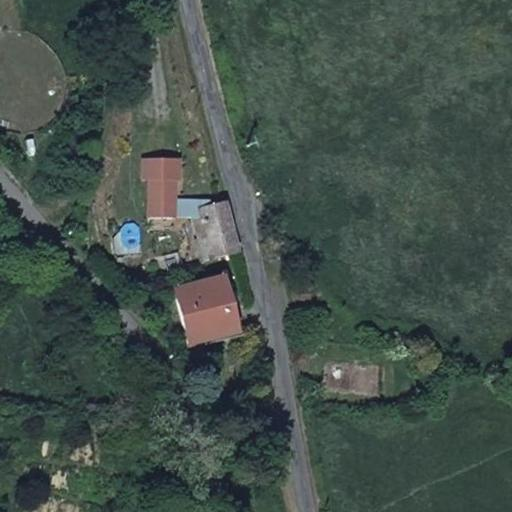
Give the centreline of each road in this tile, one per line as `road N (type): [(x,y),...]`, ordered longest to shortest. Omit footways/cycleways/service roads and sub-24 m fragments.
road 1 (unclassified): [(188,0),(269,316),(304,511)]
road 2 (unclassified): [(0,181),(127,325),(167,384),(222,511)]
road 3 (track): [(51,240),(96,187),(147,0)]
